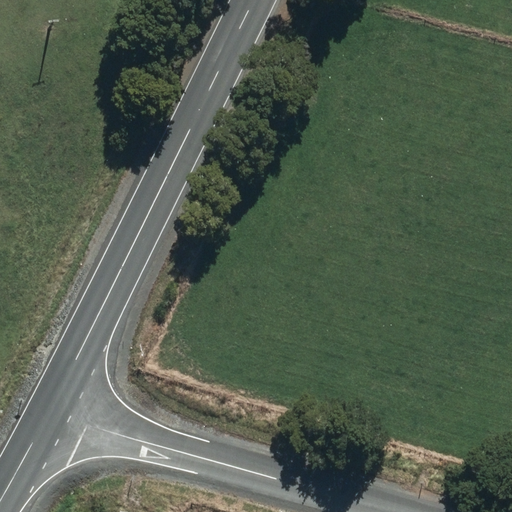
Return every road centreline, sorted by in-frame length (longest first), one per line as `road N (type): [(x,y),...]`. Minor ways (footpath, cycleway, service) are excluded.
road 1 (tertiary): [(50,414),(253,0)]
road 2 (unclassified): [(368,511),(50,414)]
